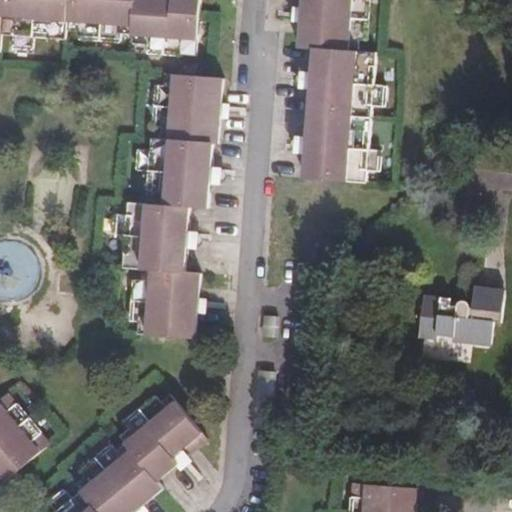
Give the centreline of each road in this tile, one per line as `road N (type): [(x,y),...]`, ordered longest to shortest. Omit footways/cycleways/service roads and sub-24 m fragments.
road 1 (residential): [(257,0),(263,76),(233,484),(216,511)]
road 2 (unknown): [(236,445),(182,373),(137,349)]
